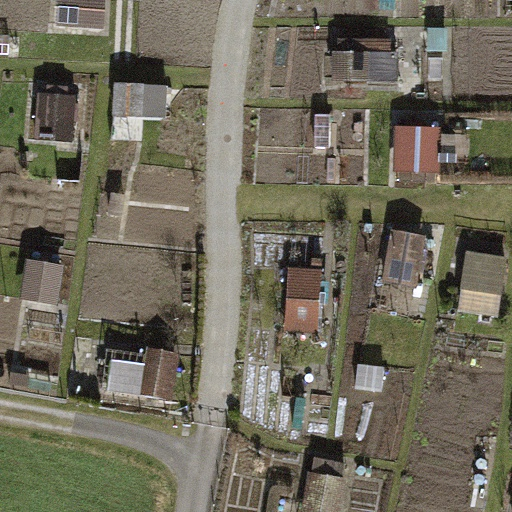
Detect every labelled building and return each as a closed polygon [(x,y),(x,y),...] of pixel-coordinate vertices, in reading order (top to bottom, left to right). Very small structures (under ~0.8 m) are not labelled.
[(110,24),(110,0),(64,0),(63,23),(110,24)] [(170,119),(173,87),(122,83),(120,115),(170,119)] [(394,279),(421,284),(431,235),(404,230),(394,279)] [(511,257),(474,249),(461,310),(502,319),(511,271),(511,257)] [(293,330),(329,328),(326,268),(290,269),(293,330)] [(308,511),(342,511),(351,466),(319,459),(308,511)]
